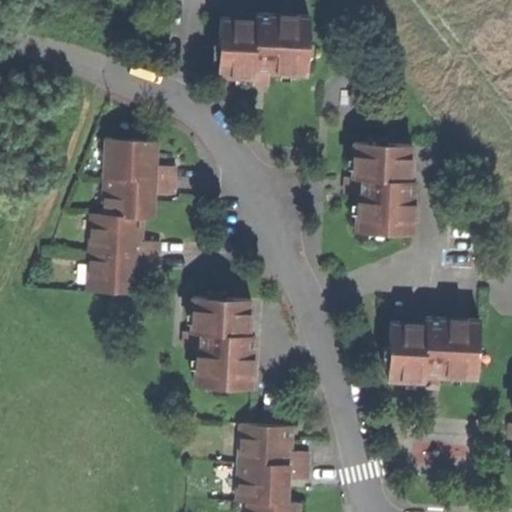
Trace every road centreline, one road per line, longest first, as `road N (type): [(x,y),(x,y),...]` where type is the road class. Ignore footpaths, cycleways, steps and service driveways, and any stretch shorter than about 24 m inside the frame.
road 1 (residential): [(0,40),(99,67),(202,112),(279,234),(326,347),(372,511)]
road 2 (unknown): [(303,292),(471,256)]
road 3 (unknown): [(231,158),(366,99)]
